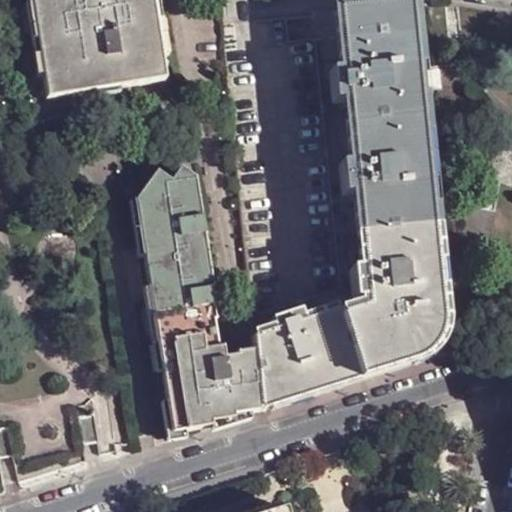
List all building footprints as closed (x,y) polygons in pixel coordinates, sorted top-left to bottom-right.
[(167,80),(156,0),(34,0),(48,96),(167,80)] [(389,24),(411,22),(410,6),(388,8),(389,24)] [(354,196),(358,238),(430,230),(427,183),(411,22),(389,24),(388,8),(337,13),(343,71),(331,72),(334,103),(345,103),(351,164),(340,165),(343,197),(354,196)] [(288,17),(291,40),(317,38),(315,15),(288,17)] [(288,17),(224,23),(244,249),(275,246),(274,239),(335,233),(317,38),(291,40),(288,17)] [(137,201),(172,434),(212,427),(211,424),(233,420),(232,418),(260,412),(254,352),(237,355),(237,357),(226,359),(225,348),(219,350),(215,321),(217,321),(196,192),(182,181),(172,194),(159,184),(137,201)] [(260,412),(260,414),(410,366),(426,357),(434,348),(438,336),(440,323),(430,230),(358,238),(361,269),(349,270),(352,302),(364,301),(364,309),(339,317),(337,310),(304,321),(301,310),(270,319),(273,331),(252,337),(254,352),(260,412)] [(275,246),(244,249),(251,317),(341,289),(336,239),(335,233),(274,239),(275,246)]
